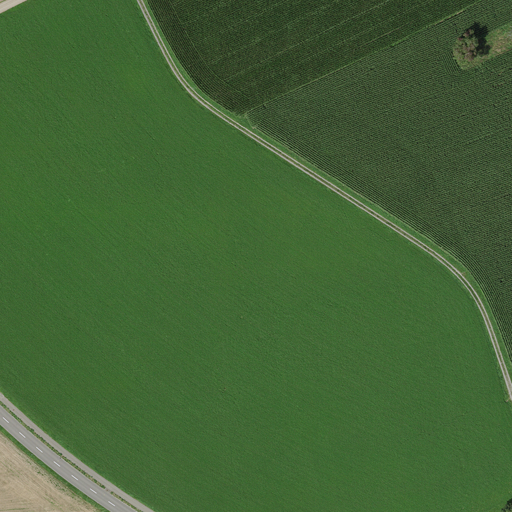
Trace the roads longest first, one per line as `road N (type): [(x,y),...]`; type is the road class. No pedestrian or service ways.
road 1 (track): [(141,0),(191,91),(460,277),(491,327),(511,392)]
road 2 (tertiary): [(125,511),(0,412)]
